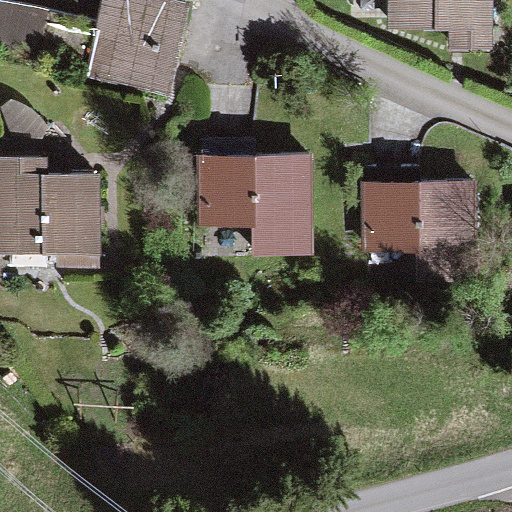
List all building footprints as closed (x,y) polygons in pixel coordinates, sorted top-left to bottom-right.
[(101,0),(98,20),(87,76),(175,92),(190,10),(135,0),(101,0)] [(495,0),(387,0),(388,25),(446,24),(446,47),(496,46),(495,0)] [(98,20),(0,1),(0,59),(87,76),(98,20)] [(318,256),(316,153),(202,156),(204,228),(253,227),(254,258),(318,256)] [(0,259),(103,257),(101,172),(51,173),(51,156),(0,157),(0,259)] [(481,285),(476,179),(364,184),(367,252),(422,249),(424,287),(481,285)]
